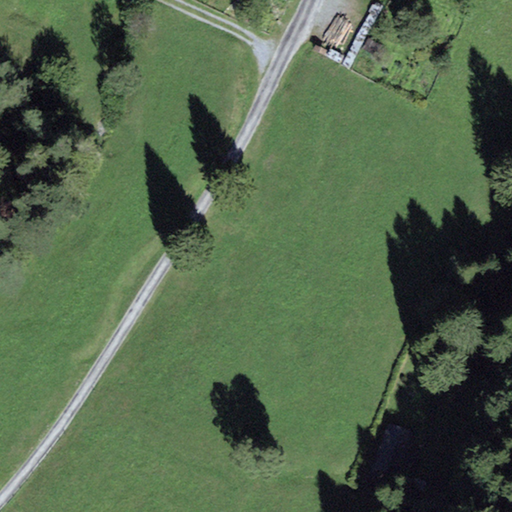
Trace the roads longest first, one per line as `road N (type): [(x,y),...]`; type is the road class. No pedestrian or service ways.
road 1 (unclassified): [(310,0),(187,231),(65,421),(0,502)]
road 2 (track): [(285,57),(170,0)]
